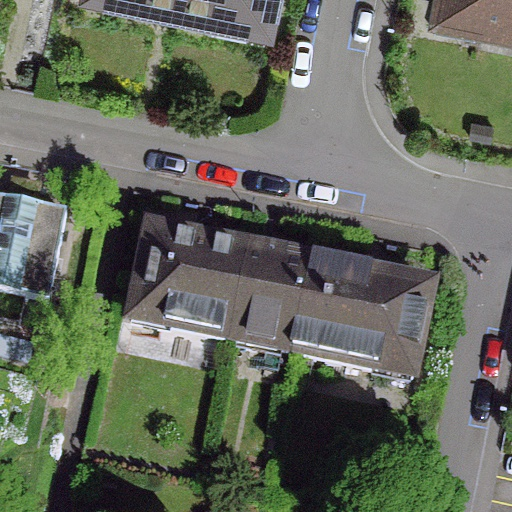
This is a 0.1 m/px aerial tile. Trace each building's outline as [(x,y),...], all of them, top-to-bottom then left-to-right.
[(148,0),(210,12),(207,30),(259,41),(267,0),(148,0)] [(511,0),(433,0),(431,13),(511,28),(511,0)] [(0,298),(44,307),(61,219),(30,212),(34,191),(22,188),(9,186),(4,207),(0,206),(0,298)] [(146,237),(128,325),(407,382),(426,294),(367,282),(263,260),(199,247),(146,237)] [(33,343),(0,335),(0,355),(28,362),(33,343)]
